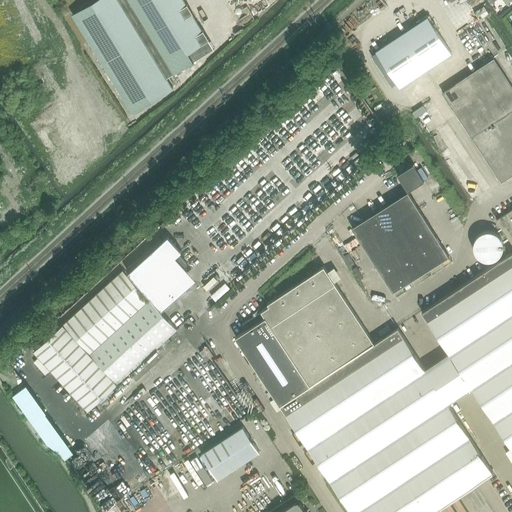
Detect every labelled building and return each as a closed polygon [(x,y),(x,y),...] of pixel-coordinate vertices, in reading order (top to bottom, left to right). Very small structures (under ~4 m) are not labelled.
[(95,0),(72,14),(132,112),(173,87),(167,77),(194,61),(188,52),(208,40),(183,0),(95,0)] [(428,16),(402,34),(376,51),(400,87),(425,69),(451,52),(428,16)] [(453,108),(472,137),(501,181),(511,174),(511,85),(494,58),(472,72),(443,92),(453,108)] [(408,191),(416,185),(424,180),(417,169),(413,164),(406,169),(397,174),(398,176),(408,191)] [(436,184),(430,188),(435,194),(441,189),(436,184)] [(474,186),(466,187),(468,197),(476,195),(474,186)] [(352,226),(393,291),(449,255),(408,190),(352,226)] [(511,251),(443,296),(422,311),(448,351),(472,386),(511,447),(511,208),(497,218),(511,241),(511,251)] [(447,229),(462,218),(458,213),(443,224),(447,229)] [(168,235),(128,272),(162,309),(190,283),(170,261),(182,250),(168,235)] [(398,326),(393,329),(374,342),(324,265),(267,303),(269,305),(261,310),(261,311),(242,324),(246,329),(235,336),(351,511),(430,511),(493,471),(398,326)] [(88,410),(118,383),(177,329),(123,270),(34,350),(88,410)] [(9,366),(0,372),(0,373),(14,393),(23,387),(9,366)] [(23,387),(14,393),(48,441),(61,451),(66,457),(74,451),(26,385),(23,387)] [(243,426),(201,453),(218,478),(259,451),(243,426)] [(287,489),(276,468),(256,478),(259,484),(253,487),(261,502),(287,489)] [(304,511),(306,511),(299,502),(297,503),(295,501),(278,511),(304,511)]
